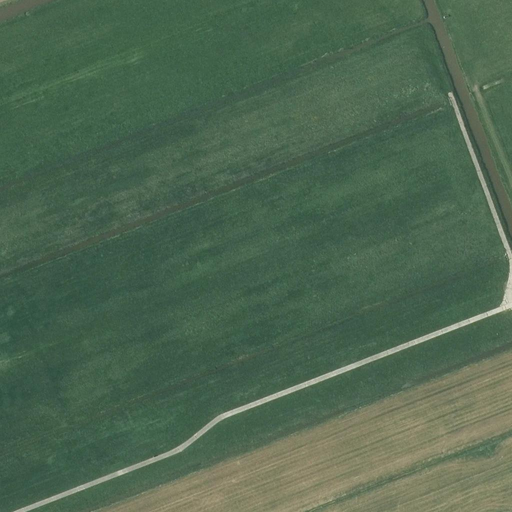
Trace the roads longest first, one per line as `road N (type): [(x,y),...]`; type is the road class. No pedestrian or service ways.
road 1 (track): [(24,511),(174,454),(222,419),(511,305)]
road 2 (track): [(511,262),(449,93)]
